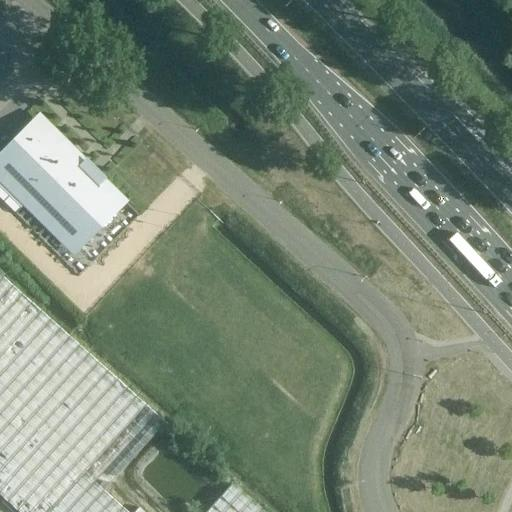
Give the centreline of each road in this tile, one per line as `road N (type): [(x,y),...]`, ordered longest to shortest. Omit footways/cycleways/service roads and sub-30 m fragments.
road 1 (residential): [(381,511),(371,481),(406,358),(391,325),(22,0)]
road 2 (trunk): [(232,0),(511,293)]
road 3 (trunk): [(511,196),(326,0)]
